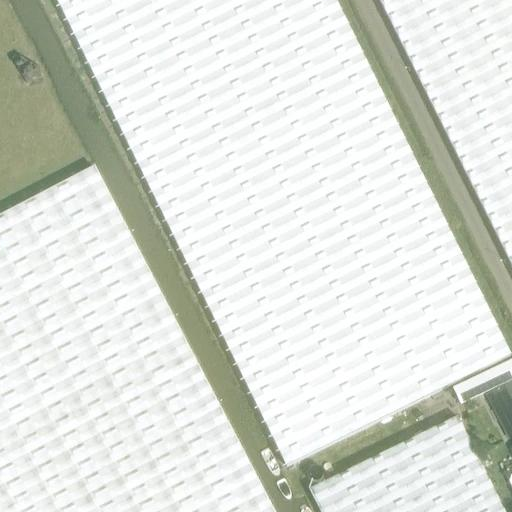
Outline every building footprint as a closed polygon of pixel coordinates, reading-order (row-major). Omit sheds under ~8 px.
[(156,204),(239,376),(245,387),(287,468),(510,358),(333,0),(54,0),(62,13),(156,204)] [(511,0),(377,0),(511,270),(511,0)] [(0,219),(0,511),(270,511),(94,171),(0,219)] [(491,394),(511,437),(511,363),(457,390),(464,406),(491,394)] [(503,511),(457,418),(310,491),(320,511),(503,511)]
